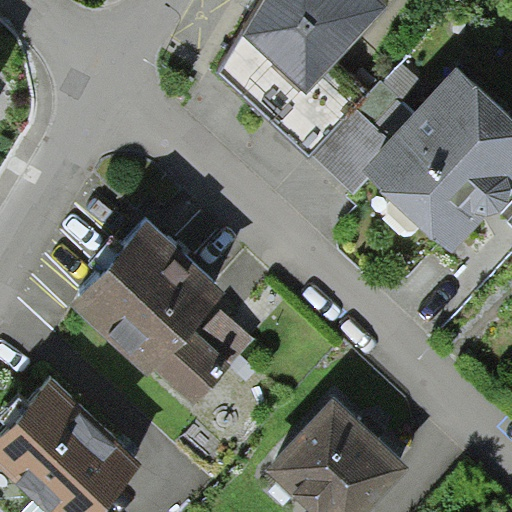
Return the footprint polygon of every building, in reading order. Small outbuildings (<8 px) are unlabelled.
[(324,51),(368,0),(249,0),(242,13),(250,19),(221,66),(311,149),(358,102),(369,91),(324,51)] [(453,228),(511,166),(511,88),(458,38),(379,122),(358,102),(311,149),(352,189),(380,160),(397,176),(389,184),(389,192),(408,209),(415,211),(424,201),(453,228)] [(200,319),(182,302),(221,261),(147,190),(66,274),(194,396),(259,329),(224,295),(200,319)] [(110,511),(92,496),(143,442),(51,356),(0,410),(0,509),(3,511),(110,511)] [(265,448),(335,511),(347,511),(410,444),(332,374),(265,448)] [(359,510),(361,511),(414,511),(420,506),(388,478),(359,510)]
